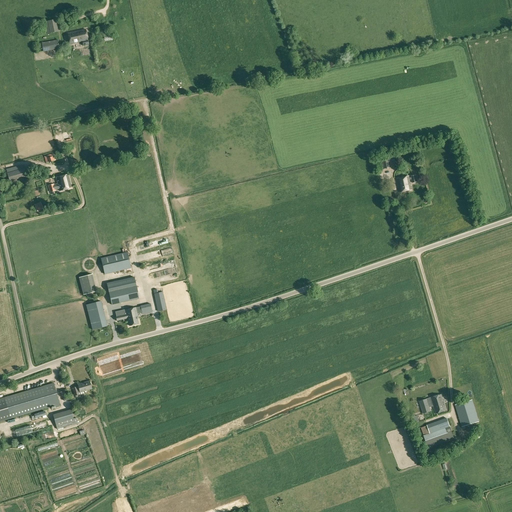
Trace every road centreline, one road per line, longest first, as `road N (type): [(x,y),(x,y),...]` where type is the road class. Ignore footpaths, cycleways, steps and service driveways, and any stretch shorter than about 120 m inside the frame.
road 1 (unclassified): [(0,383),(511,219)]
road 2 (track): [(160,331),(129,243),(171,230),(142,99),(0,130)]
